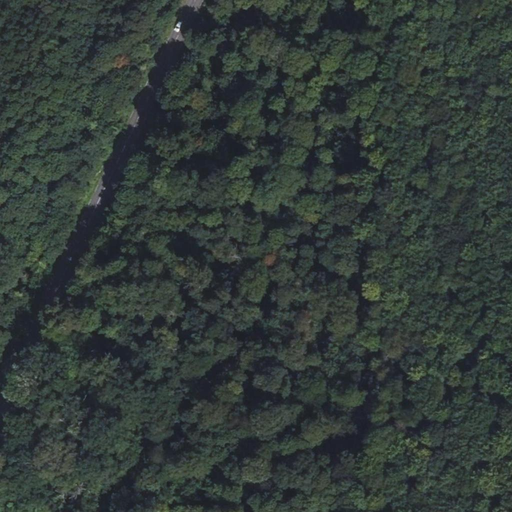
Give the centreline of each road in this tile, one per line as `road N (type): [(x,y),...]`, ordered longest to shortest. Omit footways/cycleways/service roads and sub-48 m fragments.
road 1 (track): [(366,511),(356,0)]
road 2 (secondary): [(0,404),(194,0)]
road 3 (track): [(470,511),(511,335)]
